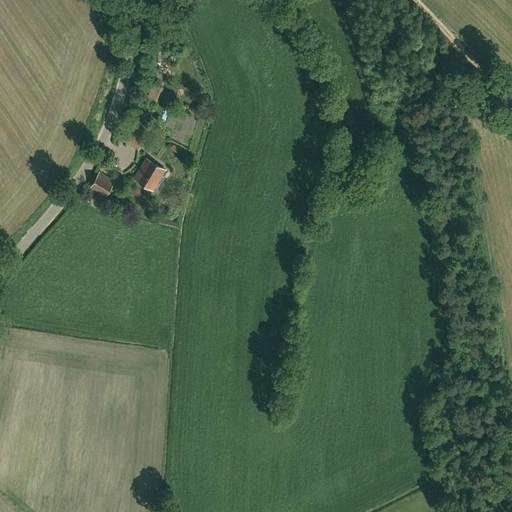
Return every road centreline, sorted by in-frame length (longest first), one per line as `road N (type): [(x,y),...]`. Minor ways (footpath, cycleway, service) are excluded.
road 1 (track): [(448,34),(477,122),(511,342)]
road 2 (tertiary): [(0,274),(106,134),(129,57),(133,0)]
road 3 (track): [(415,0),(511,102)]
